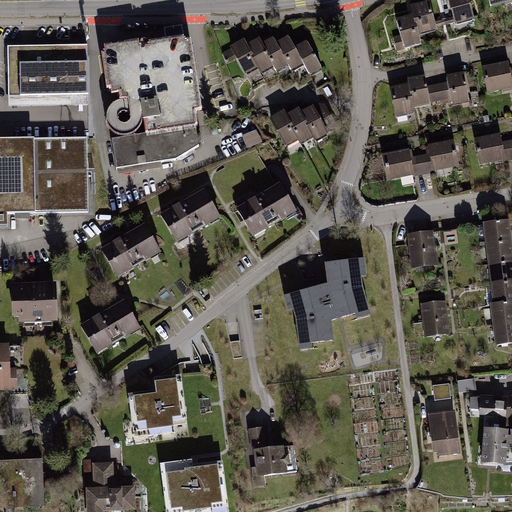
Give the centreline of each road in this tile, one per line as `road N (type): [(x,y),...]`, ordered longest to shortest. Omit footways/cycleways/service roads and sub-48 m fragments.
road 1 (residential): [(0,436),(71,412),(328,224),(343,203)]
road 2 (tertiary): [(0,9),(216,6)]
road 3 (track): [(290,511),(414,479),(407,392)]
road 4 (residential): [(343,203),(384,218),(511,199)]
road 5 (residential): [(364,83),(511,49)]
road 6 (residential): [(343,203),(358,156),(364,83)]
